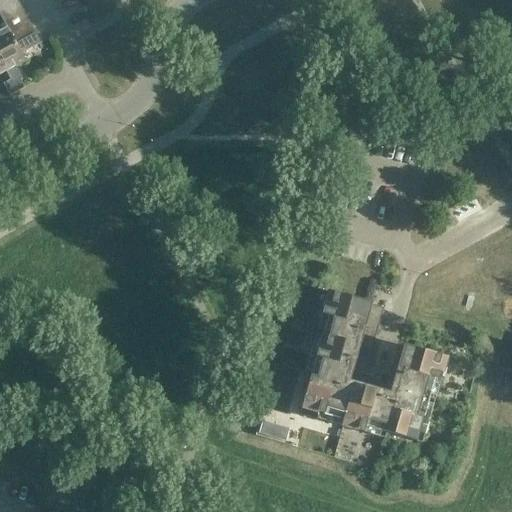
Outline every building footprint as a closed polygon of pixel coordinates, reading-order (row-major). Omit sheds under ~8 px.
[(0,0),(0,11),(18,1),(17,0),(0,0)] [(24,11),(18,1),(0,11),(0,15),(4,23),(24,11)] [(30,22),(24,11),(4,23),(7,28),(10,33),(30,22)] [(35,32),(30,22),(10,33),(16,43),(35,32)] [(7,28),(0,32),(0,61),(6,73),(11,80),(17,92),(25,88),(14,68),(26,62),(22,54),(16,43),(10,33),(7,28)] [(41,43),(35,32),(16,43),(22,54),(41,43)] [(17,92),(11,80),(3,85),(10,96),(17,92)] [(305,333),(316,336),(310,356),(316,358),(300,415),(384,439),(386,434),(422,444),(446,359),(403,347),(397,369),(389,394),(374,390),(376,382),(356,376),(354,384),(347,382),(357,348),(371,352),(383,308),(317,289),(305,333)] [(260,422),(256,433),(267,436),(270,425),(260,422)]
